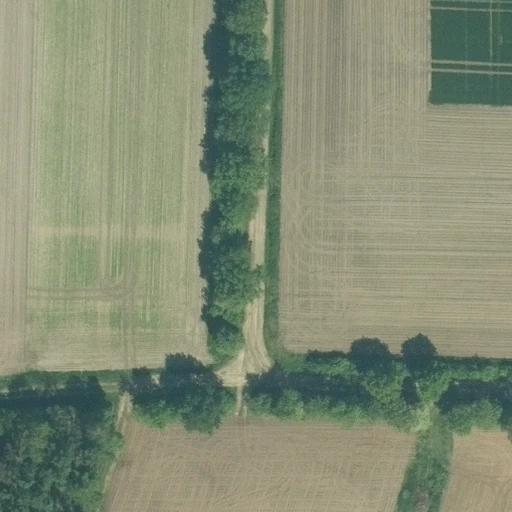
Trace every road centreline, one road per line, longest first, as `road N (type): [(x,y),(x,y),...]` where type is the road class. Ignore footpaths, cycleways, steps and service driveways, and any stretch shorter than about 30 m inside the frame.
road 1 (track): [(260,0),(247,373),(511,387)]
road 2 (track): [(247,373),(0,390)]
